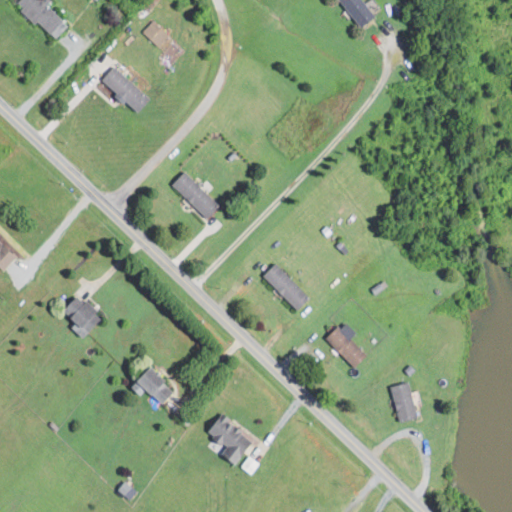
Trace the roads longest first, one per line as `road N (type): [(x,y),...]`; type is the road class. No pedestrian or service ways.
road 1 (tertiary): [(0,104),(424,511)]
road 2 (residential): [(112,211),(212,95),(229,55),(214,0)]
